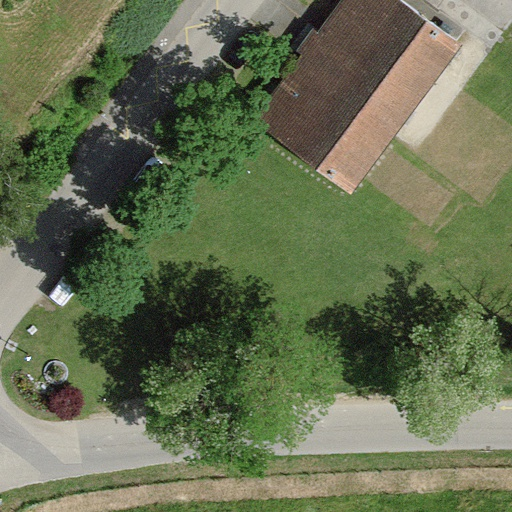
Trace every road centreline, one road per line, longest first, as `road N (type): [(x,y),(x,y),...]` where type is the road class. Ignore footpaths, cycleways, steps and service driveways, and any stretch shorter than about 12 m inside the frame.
road 1 (unclassified): [(511,427),(334,425),(0,454)]
road 2 (residential): [(234,0),(0,309)]
